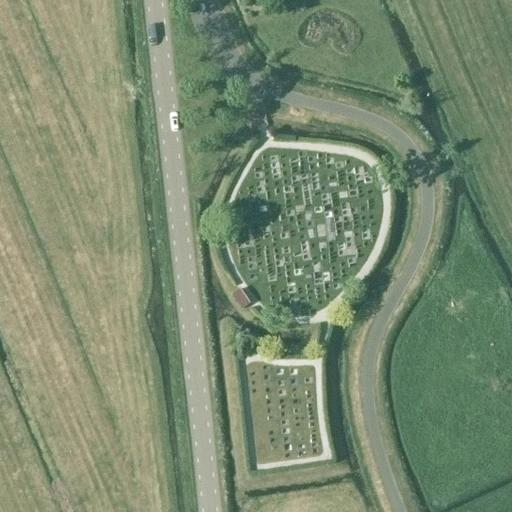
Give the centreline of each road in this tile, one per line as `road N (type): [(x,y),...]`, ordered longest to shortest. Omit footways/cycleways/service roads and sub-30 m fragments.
road 1 (unclassified): [(208,0),(247,72),(296,102),(380,124),(405,143),(423,176),(424,225),(379,322),(365,391),(371,435),(399,511)]
road 2 (tertiary): [(209,511),(152,0)]
